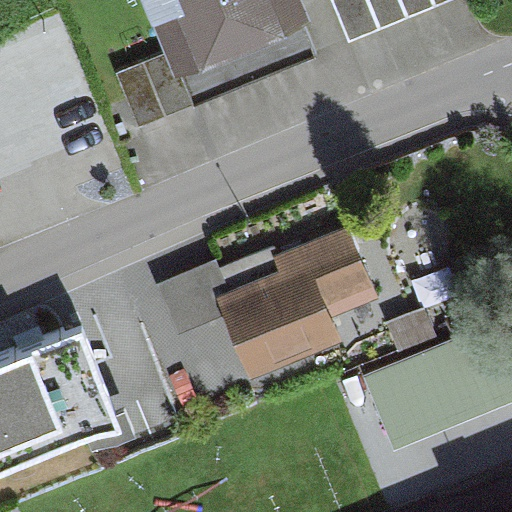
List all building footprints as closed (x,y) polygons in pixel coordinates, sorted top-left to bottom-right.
[(142,0),(166,54),(183,96),(313,42),(304,20),(308,19),(300,0),(142,0)] [(333,0),(350,41),(448,0),(333,0)] [(119,73),(140,125),(187,107),(183,96),(166,54),(119,73)] [(38,103),(2,116),(23,168),(58,155),(38,103)] [(226,309),(251,371),(344,334),(329,298),(375,279),(351,219),(275,250),(272,242),(221,263),(228,282),(217,287),(226,309)] [(228,282),(221,263),(216,253),(156,277),(178,329),(226,309),(217,287),(228,282)] [(425,299),(386,315),(399,347),(438,331),(425,299)] [(511,310),(366,368),(395,442),(511,395),(511,310)] [(0,462),(123,411),(82,313),(0,346),(0,462)]
